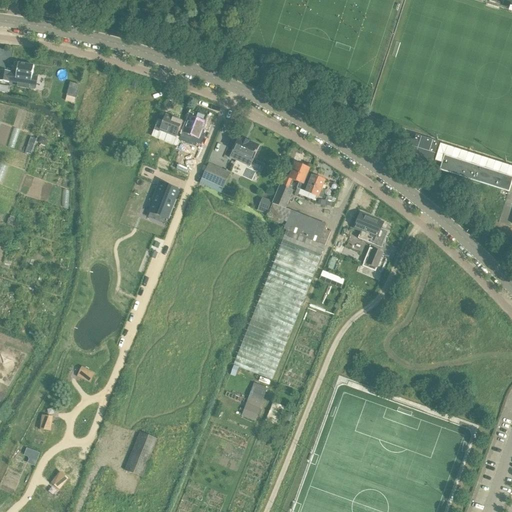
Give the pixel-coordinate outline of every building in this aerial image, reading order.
[(0,69),(0,80),(9,82),(19,84),(19,82),(29,84),(29,85),(36,86),(38,77),(32,76),(34,66),(18,63),(16,73),(11,72),(0,69)] [(79,85),(70,82),(70,83),(67,95),(75,98),(76,98),(79,85)] [(155,126),(152,137),(176,146),(180,138),(177,136),(179,131),(181,132),(185,122),(166,115),(163,121),(158,119),(155,126)] [(189,116),(187,123),(183,133),(198,139),(205,122),(189,116)] [(411,152),(409,158),(411,159),(431,165),(438,143),(416,136),(413,144),(411,152)] [(31,155),(36,139),(31,137),(25,153),(31,155)] [(38,143),(47,146),(48,142),(46,139),(40,137),(38,143)] [(259,147),(239,137),(229,158),(250,167),(253,160),(259,147)] [(507,193),(509,193),(511,183),(511,178),(445,156),(440,171),(507,193)] [(307,174),(309,169),(296,163),(290,177),(289,178),(284,176),(280,185),(272,203),(268,214),(269,215),(268,218),(285,225),(284,229),(286,230),(319,243),(325,245),(330,232),(324,230),(326,225),(286,208),(293,190),(288,188),(292,179),(299,182),(303,184),(307,174)] [(200,183),(221,193),(230,174),(209,164),(202,178),(200,183)] [(311,176),(307,174),(303,184),(299,182),(297,188),(318,197),(325,181),(312,175),(311,176)] [(239,195),(255,201),(260,190),(243,184),(239,195)] [(177,191),(170,188),(161,185),(160,187),(157,185),(152,200),(153,201),(154,201),(150,212),(168,218),(169,219),(177,200),(175,199),(174,199),(177,191)] [(271,201),(264,198),(259,207),(267,211),(271,201)] [(361,213),(354,229),(357,230),(361,231),(358,239),(381,248),(388,231),(381,228),(383,223),(361,213)] [(286,230),(234,365),(272,380),(325,245),(319,243),(286,230)] [(370,248),(362,266),(375,272),(377,268),(383,253),(373,249),(370,248)] [(95,373),(82,367),(77,377),(90,383),(95,373)] [(251,391),(264,396),(267,388),(262,386),(263,385),(259,384),(259,385),(254,383),(251,391)] [(279,423),(284,404),(272,401),(268,421),(279,423)] [(53,417),(42,415),(40,430),(51,431),(53,417)] [(125,471),(142,477),(157,439),(140,433),(125,471)] [(34,466),(36,460),(32,458),(31,456),(32,451),(27,449),(24,456),(28,457),(29,460),(28,463),(34,466)] [(39,453),(32,451),(31,456),(32,458),(36,460),(39,453)] [(69,479),(60,472),(51,483),(59,490),(69,479)]
